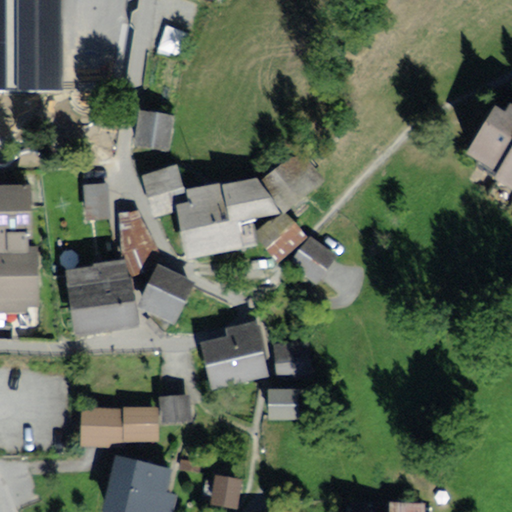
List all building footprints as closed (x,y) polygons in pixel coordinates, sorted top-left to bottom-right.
[(0,0),(0,94),(66,94),(65,0),(0,0)] [(511,118),(489,106),(459,160),(511,189),(511,118)] [(174,119),(137,113),(131,150),(168,156),(174,119)] [(173,169),(140,179),(152,218),(185,209),(173,169)] [(297,170),(269,193),(285,213),(314,190),(297,170)] [(106,184),(82,186),(84,223),(108,221),(106,184)] [(274,215),(258,192),(189,198),(191,211),(169,218),(179,263),(251,251),(246,221),(274,215)] [(25,197),(0,197),(0,317),(36,316),(34,258),(27,258),(25,197)] [(281,213),(254,239),(276,263),(303,237),(281,213)] [(135,214),(123,215),(136,277),(153,245),(135,214)] [(338,258),(312,239),(291,268),(318,287),(338,258)] [(122,264),(59,272),(67,330),(130,322),(122,264)] [(137,308),(171,326),(192,287),(157,269),(137,308)] [(211,350),(198,354),(210,397),(267,381),(249,321),(206,333),(211,350)] [(305,348),(277,350),(279,375),(307,372),(305,348)] [(302,391),(272,391),(272,424),(302,424),(302,391)] [(189,398),(161,400),(163,429),(192,427),(189,398)] [(123,407),(82,406),(80,448),(122,450),(123,407)] [(160,407),(129,406),(128,444),(159,445),(160,407)] [(174,471),(115,457),(101,511),(175,511),(179,497),(168,494),(174,471)] [(234,511),(239,485),(212,481),(208,510),(223,511),(234,511)]
